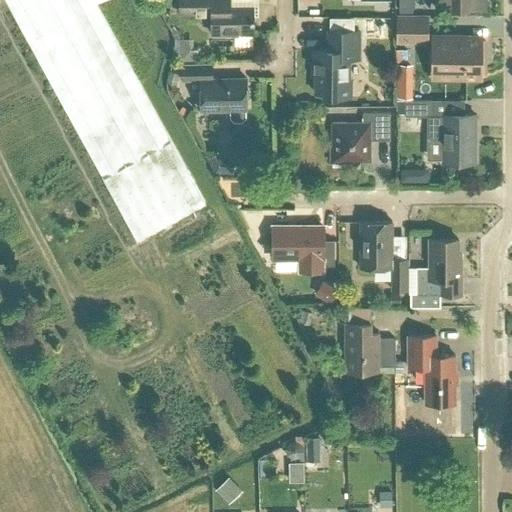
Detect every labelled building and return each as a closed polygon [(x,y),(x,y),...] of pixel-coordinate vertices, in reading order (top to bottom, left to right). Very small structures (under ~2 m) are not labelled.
[(100,0),(4,0),(137,240),(205,202),(95,3),(100,0)] [(229,0),(179,0),(179,13),(211,12),(211,33),(235,32),(235,40),(239,44),(247,44),(251,40),(251,32),(253,32),(253,4),(229,4),(229,0)] [(398,0),(399,12),(413,12),(412,0),(398,0)] [(449,0),(450,10),(469,10),(469,0),(449,0)] [(428,15),(395,15),(395,43),(428,43),(428,15)] [(331,92),(331,96),(350,96),(350,77),(346,77),(346,59),(358,59),(359,30),(328,30),(328,49),(312,49),(312,74),(315,74),(315,92),(331,92)] [(440,36),(440,76),(480,76),(480,72),(484,73),(484,40),(480,40),(480,36),(440,36)] [(245,117),(245,109),(246,109),(246,77),(212,77),(211,63),(181,64),(182,79),(200,79),(200,110),(229,109),(229,117),(233,121),(241,121),(245,117)] [(396,63),(396,98),(412,98),(412,64),(396,63)] [(475,161),(475,114),(430,113),(430,99),(404,99),(404,115),(427,115),(427,137),(442,137),(442,161),(475,161)] [(332,122),(332,145),(330,145),(330,162),(346,161),(346,160),(370,160),(370,139),(390,139),(390,111),(362,111),(362,122),(332,122)] [(392,258),(392,220),(360,220),(360,266),(391,266),(391,289),(406,289),(407,258),(392,258)] [(334,264),(334,240),(322,240),(322,225),(273,225),(273,258),(299,258),(299,269),(322,269),(322,264),(334,264)] [(458,238),(428,238),(428,266),(416,266),(416,293),(410,293),(410,306),(440,306),(440,293),(461,293),(461,278),(461,264),(458,264),(458,238)] [(322,280),(315,294),(330,303),(338,289),(322,280)] [(390,293),(390,303),(400,303),(400,293),(390,293)] [(303,309),(299,321),(309,324),(313,312),(303,309)] [(371,320),(344,320),(344,370),(378,370),(378,365),(394,365),(394,337),(378,337),(378,331),(371,331),(371,320)] [(435,334),(407,334),(407,366),(424,366),(425,402),(455,402),(455,354),(435,354),(435,334)] [(306,437),(306,461),(320,461),(320,437),(306,437)] [(288,442),(285,449),(287,456),(293,459),(300,457),(304,451),(302,444),(295,440),(288,442)] [(302,478),(302,460),(286,460),(286,478),(302,478)] [(229,477),(216,490),(231,506),(244,493),(229,477)]
